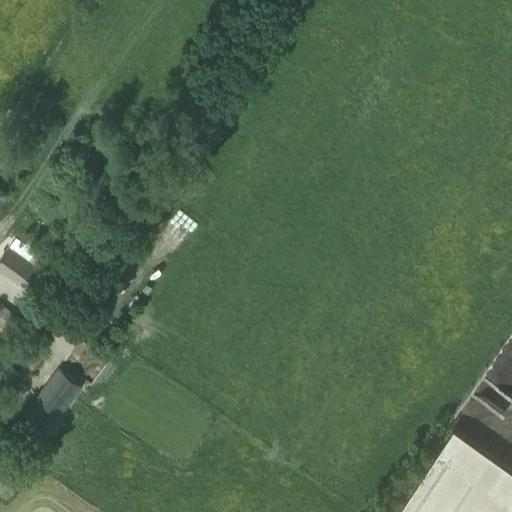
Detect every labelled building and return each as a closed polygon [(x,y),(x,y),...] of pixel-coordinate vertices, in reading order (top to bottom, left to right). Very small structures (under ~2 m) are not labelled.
[(0,187),(0,207),(9,193),(0,187)] [(140,245),(162,211),(147,201),(125,235),(140,245)] [(95,274),(75,304),(93,316),(114,285),(136,250),(118,237),(95,274)] [(0,271),(22,287),(37,268),(17,253),(22,244),(15,239),(0,258),(0,271)] [(50,281),(43,292),(66,307),(73,296),(50,281)] [(16,315),(3,306),(0,309),(0,340),(7,345),(24,322),(16,315)] [(22,416),(45,433),(46,434),(82,386),(58,368),(22,416)] [(511,511),(511,469),(452,427),(391,511),(511,511)]
